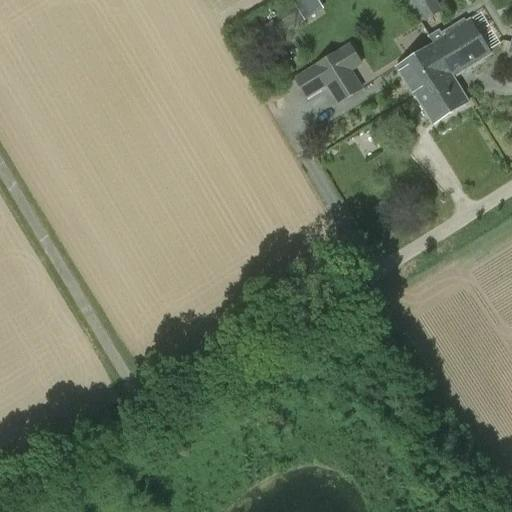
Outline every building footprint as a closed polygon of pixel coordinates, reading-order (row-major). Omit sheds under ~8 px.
[(410,0),(425,22),(443,11),(436,0),(410,0)] [(288,29),(309,16),(300,3),(280,16),(288,29)] [(469,22),(466,23),(464,19),(441,34),(439,30),(430,36),(435,45),(434,45),(443,58),(442,59),(452,74),(450,75),(452,78),(453,78),(490,55),(469,22)] [(443,58),(434,45),(396,69),(414,97),(415,97),(415,96),(450,75),(452,74),(442,59),(443,58)] [(338,52),(315,67),(295,80),(306,98),(327,86),(338,104),(361,90),(338,52)] [(264,57),(248,66),(262,89),(277,80),(264,57)] [(452,78),(450,75),(415,96),(415,97),(433,125),(469,104),(453,78),(452,78)] [(389,137),(409,125),(398,107),(378,120),(379,121),(361,132),(370,146),(388,135),(389,137)]
